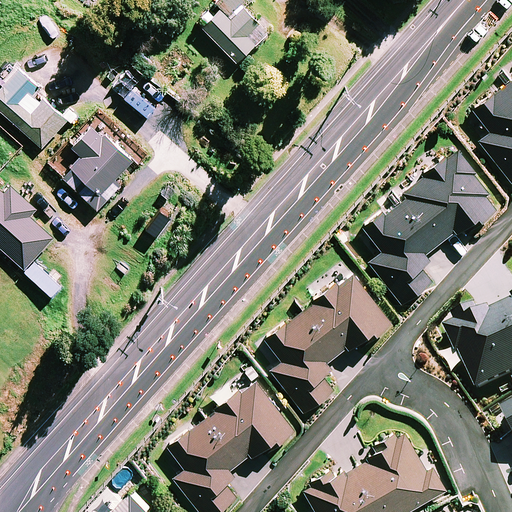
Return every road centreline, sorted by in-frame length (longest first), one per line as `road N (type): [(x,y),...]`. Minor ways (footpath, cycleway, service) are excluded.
road 1 (tertiary): [(15,511),(468,0)]
road 2 (residential): [(379,370),(511,223)]
road 3 (residential): [(248,511),(379,370)]
road 4 (residential): [(496,511),(447,411),(416,385),(379,370)]
